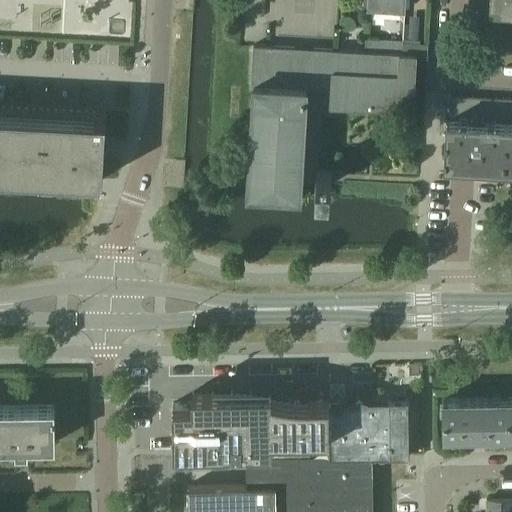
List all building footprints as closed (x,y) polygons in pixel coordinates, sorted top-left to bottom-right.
[(368,0),(368,5),(368,6),(405,9),(405,0),(368,0)] [(248,191),(301,194),(302,181),(316,182),(316,183),(332,184),(332,168),(318,167),(322,102),(330,102),(330,105),(414,110),(417,53),(402,52),(403,39),(366,37),(365,50),(253,44),(251,84),(254,85),(248,191)] [(463,164),(475,165),(479,96),(449,94),(448,118),(447,118),(445,163),(447,163),(447,166),(463,167),(463,164)] [(487,169),(505,170),(509,97),(479,96),(475,165),(487,165),(487,169)] [(0,172),(103,179),(107,112),(0,105),(0,172)] [(509,432),(508,397),(444,398),(445,433),(509,432)] [(408,398),(329,399),(330,455),(373,455),(409,454),(408,398)] [(246,457),(250,457),(330,455),(329,399),(173,402),(174,449),(250,448),(250,455),(246,455),(246,457)] [(55,404),(0,404),(0,443),(17,443),(17,449),(28,449),(28,443),(55,443),(55,404)] [(373,511),(373,455),(330,455),(250,457),(251,484),(188,485),(188,487),(189,487),(189,511),(373,511)] [(510,511),(511,511),(511,497),(487,498),(487,511),(510,511)]
